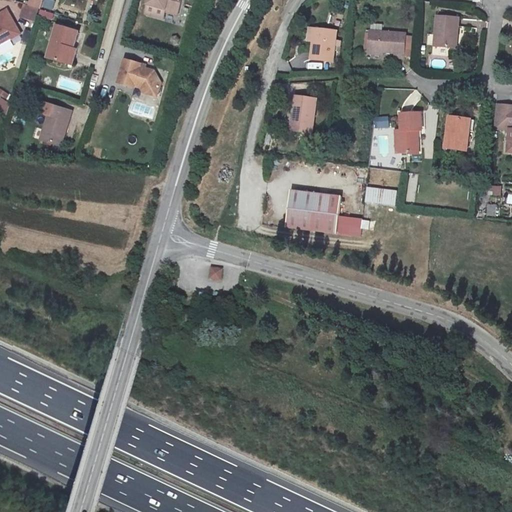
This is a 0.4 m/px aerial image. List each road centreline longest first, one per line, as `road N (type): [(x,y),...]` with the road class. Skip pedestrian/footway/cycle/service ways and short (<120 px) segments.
road 1 (unclassified): [(161,235),(437,316),(511,364)]
road 2 (motorway): [(293,511),(0,373)]
road 3 (tertiary): [(250,0),(216,65),(161,235)]
road 4 (motorway): [(0,427),(180,511)]
road 5 (residential): [(253,185),(246,153),(258,96),(300,0)]
road 6 (tertiary): [(81,511),(126,355)]
road 7 (tertiary): [(161,235),(126,355)]
